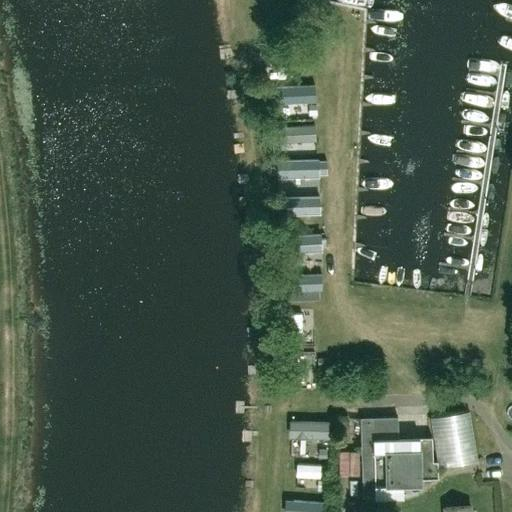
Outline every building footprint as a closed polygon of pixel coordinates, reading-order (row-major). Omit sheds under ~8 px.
[(290,109),(289,93),(278,93),(280,110),(290,109)] [(280,137),(283,153),(292,152),(290,136),(280,137)] [(289,294),(289,310),(301,310),(301,294),(289,294)] [(304,349),(305,317),(288,316),(286,349),(304,349)] [(311,382),(311,357),(291,357),(291,382),(311,382)] [(438,477),(437,460),(432,460),(431,436),(398,437),(397,417),(362,418),(364,497),(403,496),(402,483),(421,483),(420,477),(438,477)] [(299,432),(299,446),(329,446),(329,432),(299,432)] [(318,447),(318,456),(326,456),(327,447),(318,447)]
